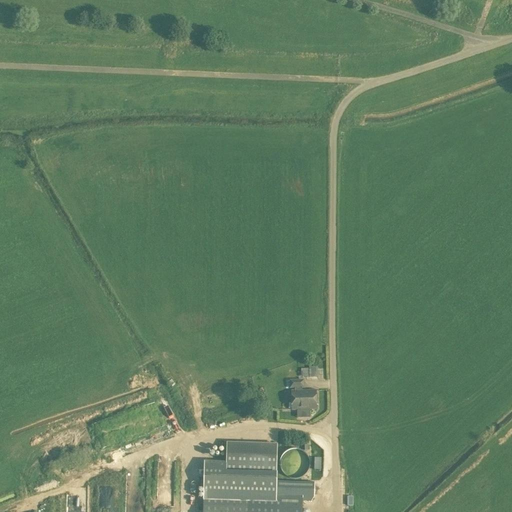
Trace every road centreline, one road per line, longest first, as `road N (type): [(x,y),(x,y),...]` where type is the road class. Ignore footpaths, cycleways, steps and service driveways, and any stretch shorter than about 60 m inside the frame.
road 1 (unclassified): [(333,482),(333,130),(340,109),(370,82),(511,38)]
road 2 (track): [(0,64),(370,82)]
road 3 (unknown): [(333,424),(233,427),(94,470)]
